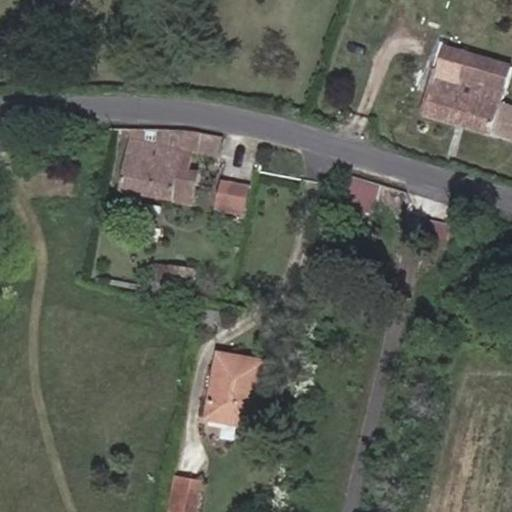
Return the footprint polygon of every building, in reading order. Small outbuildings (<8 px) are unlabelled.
[(511,107),(506,105),(511,90),(511,67),(455,46),(431,111),(511,142),(511,107)] [(185,134),(186,132),(163,131),(160,144),(132,139),(120,189),(171,200),(181,153),(185,134)] [(185,134),(181,153),(191,154),(196,135),(185,134)] [(196,135),(191,154),(216,157),(218,140),(196,135)] [(181,153),(171,200),(180,202),(187,172),(191,154),(181,153)] [(187,172),(180,202),(192,204),(197,175),(187,172)] [(250,213),(253,181),(223,178),(220,210),(250,213)] [(375,208),(379,189),(345,181),(340,201),(375,208)] [(447,239),(449,224),(428,220),(425,234),(447,239)] [(188,296),(192,270),(177,268),(174,294),(188,296)] [(200,330),(214,332),(216,320),(228,322),(229,315),(203,311),(200,330)] [(193,414),(212,419),(225,357),(204,354),(193,414)] [(225,357),(212,419),(233,421),(244,362),(225,357)] [(165,511),(180,511),(186,483),(172,480),(165,511)] [(193,511),(199,486),(186,483),(180,511),(193,511)]
